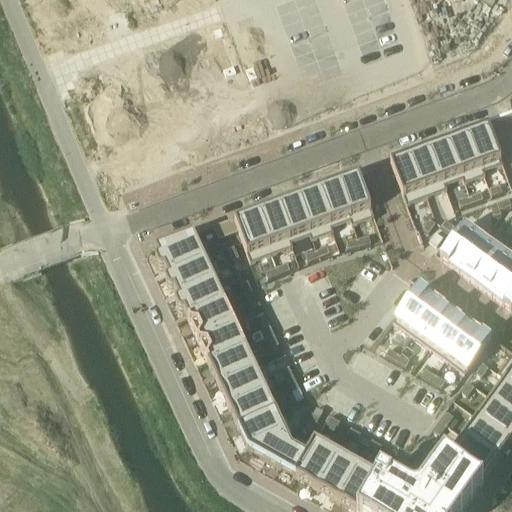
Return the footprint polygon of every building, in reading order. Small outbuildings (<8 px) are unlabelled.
[(216,0),(91,0),(78,4),(139,192),(247,157),(230,106),(249,100),(216,0)] [(488,129),(468,136),(483,177),(484,177),(503,170),(488,129)] [(468,136),(449,144),(464,184),(462,185),(464,189),(485,181),(484,177),(483,177),(468,136)] [(449,144),(429,151),(444,191),(445,191),(462,185),(464,184),(449,144)] [(429,151),(410,158),(426,203),(447,195),(445,191),(444,191),(429,151)] [(391,165),(390,166),(391,167),(407,210),(426,203),(410,158),(391,165)] [(355,178),(337,185),(351,225),(350,226),(352,230),(374,222),(362,189),(364,189),(361,180),(359,179),(356,178),(355,178)] [(337,185),(316,193),(331,233),(332,233),(350,226),(351,225),(337,185)] [(500,189),(488,193),(491,200),(503,196),(500,189)] [(316,193),(295,200),(310,240),(309,241),(311,245),(333,237),(332,233),(331,233),(316,193)] [(480,196),(469,200),(472,208),(483,204),(480,196)] [(295,200),(275,208),(290,248),(291,247),(309,241),(310,240),(295,200)] [(469,200),(458,204),(461,212),(472,208),(469,200)] [(509,202),(497,207),(500,214),(511,210),(509,202)] [(497,207),(490,209),(494,221),(501,218),(500,214),(497,207)] [(275,208),(255,215),(271,260),(293,252),(291,247),(290,248),(275,208)] [(255,215),(234,223),(250,268),(271,260),(255,215)] [(429,223),(422,233),(429,237),(436,227),(429,223)] [(445,224),(440,231),(450,238),(455,231),(445,224)] [(464,229),(440,263),(459,277),(483,243),(464,229)] [(433,240),(429,245),(436,251),(440,245),(443,241),(435,236),(433,240)] [(155,253),(155,254),(158,260),(157,260),(157,261),(156,261),(156,262),(156,263),(156,264),(156,265),(158,270),(159,270),(159,271),(160,271),(160,272),(161,272),(162,272),(163,272),(164,272),(168,281),(205,263),(205,262),(193,237),(157,251),(156,251),(156,252),(155,252),(155,253)] [(369,239),(357,242),(359,250),(371,247),(369,239)] [(357,242),(346,246),(348,253),(359,250),(357,242)] [(483,243),(459,277),(476,289),(500,256),(483,243)] [(234,250),(227,253),(232,264),(239,261),(234,250)] [(327,250),(316,254),(319,262),(330,257),(327,250)] [(316,254),(305,259),(308,266),(319,262),(316,254)] [(511,264),(500,256),(476,289),(492,301),(511,273),(511,264)] [(166,285),(166,286),(168,291),(168,292),(169,292),(169,293),(170,293),(171,294),(172,294),(173,294),(174,293),(178,302),(215,285),(216,286),(220,284),(209,260),(205,262),(205,263),(168,281),(168,282),(167,282),(167,283),(166,283),(166,284),(166,285)] [(287,266),(276,271),(279,278),(290,274),(287,266)] [(276,271),(265,275),(268,283),(279,278),(276,271)] [(511,273),(492,301),(511,315),(511,314),(511,273)] [(247,284),(240,287),(245,298),(252,294),(247,284)] [(176,306),(176,307),(176,308),(178,313),(178,314),(179,314),(179,315),(180,315),(181,315),(181,316),(182,316),(183,316),(183,315),(184,315),(188,324),(225,307),(216,286),(215,285),(178,302),(178,303),(178,304),(177,304),(176,305),(176,306)] [(420,290),(393,328),(412,342),(439,304),(420,290)] [(252,294),(245,298),(250,309),(257,305),(252,294)] [(439,304),(412,342),(428,354),(455,316),(439,304)] [(225,307),(188,324),(198,346),(235,329),(225,307)] [(455,316),(428,354),(445,366),(472,328),(455,316)] [(269,326),(262,330),(267,341),(274,337),(269,326)] [(472,328),(445,366),(464,380),(491,342),(472,328)] [(235,329),(198,346),(208,368),(245,351),(235,329)] [(274,337),(267,341),(272,352),(279,348),(274,337)] [(490,344),(483,354),(490,359),(497,349),(490,344)] [(245,351),(208,368),(218,390),(256,372),(245,351)] [(389,353),(385,360),(395,366),(399,359),(389,353)] [(399,359),(395,366),(406,372),(410,365),(399,359)] [(511,359),(497,379),(501,382),(511,389),(511,359)] [(482,367),(475,377),(482,382),(489,372),(482,367)] [(289,370),(282,373),(287,384),(294,381),(289,370)] [(256,372),(218,390),(228,411),(266,394),(256,372)] [(425,373),(421,380),(431,386),(435,379),(425,373)] [(435,379),(431,386),(442,392),(446,385),(435,379)] [(294,381),(287,384),(292,395),(299,392),(294,381)] [(501,382),(487,402),(491,404),(511,418),(511,389),(501,382)] [(468,386),(461,396),(467,401),(475,391),(468,386)] [(266,394),(228,411),(238,433),(276,416),(266,394)] [(491,404),(477,423),(510,447),(511,444),(511,418),(491,404)] [(305,414),(299,424),(306,428),(312,417),(305,414)] [(276,416),(238,433),(248,454),(249,455),(286,437),(276,416)] [(447,416),(440,426),(447,430),(454,421),(447,416)] [(312,417),(306,428),(314,432),(319,421),(312,417)] [(330,419),(326,426),(336,432),(340,425),(330,419)] [(477,423),(464,442),(496,466),(510,447),(477,423)] [(440,426),(433,435),(439,440),(447,430),(440,426)] [(351,431),(347,438),(357,444),(361,437),(351,431)] [(286,437),(249,455),(294,481),(306,460),(292,452),(286,437)] [(464,442),(450,461),(483,485),(496,466),(464,442)] [(371,443),(367,450),(378,456),(382,449),(371,443)] [(424,444),(418,452),(435,465),(442,456),(424,444)] [(306,460),(294,481),(315,493),(335,457),(314,445),(306,460)] [(335,457),(315,493),(336,504),(356,468),(335,457)] [(377,480),(358,511),(463,511),(483,485),(450,461),(444,457),(420,490),(419,490),(419,491),(418,491),(418,492),(417,492),(416,493),(415,493),(414,493),(413,493),(412,493),(412,492),(411,492),(410,492),(410,491),(380,474),(377,480)] [(356,468),(336,504),(349,511),(358,511),(377,480),(356,468)] [(16,511),(0,489),(0,511),(16,511)]
